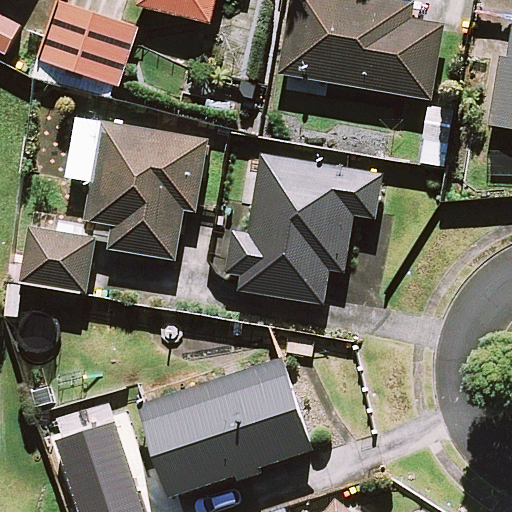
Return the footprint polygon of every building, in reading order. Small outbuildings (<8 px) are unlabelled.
[(144,0),(142,9),(215,26),(220,0),(144,0)] [(418,5),(388,0),(297,0),(285,78),(436,103),(448,30),(414,25),(418,5)] [(25,28),(0,15),(0,53),(10,58),(25,28)] [(511,49),(510,61),(503,60),(491,129),(511,132),(511,49)] [(100,250),(111,251),(180,263),(190,202),(200,203),(211,141),(82,120),(71,181),(96,185),(90,224),(65,220),(62,235),(34,230),(25,283),(93,295),(100,250)] [(452,137),(425,132),(419,169),(446,173),(452,137)] [(227,199),(258,203),(253,240),(236,238),(231,277),(246,279),(244,294),(327,306),(333,265),(348,267),(356,215),(379,218),(385,178),(264,160),(263,168),(232,164),(227,199)] [(145,410),(174,501),(239,480),(241,485),(269,475),(267,470),(315,455),(286,364),(145,410)] [(150,511),(122,425),(62,445),(83,511),(150,511)] [(357,511),(340,497),(327,511),(321,511),(316,507),(312,511),(357,511)]
